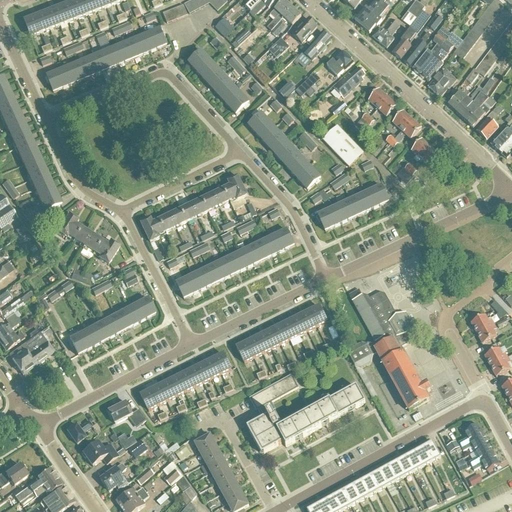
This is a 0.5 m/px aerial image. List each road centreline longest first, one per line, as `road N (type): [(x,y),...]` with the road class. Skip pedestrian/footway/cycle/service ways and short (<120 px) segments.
road 1 (residential): [(304,0),(509,188)]
road 2 (residential): [(278,511),(484,400)]
road 3 (residential): [(327,278),(509,188)]
road 4 (residential): [(40,426),(188,346)]
road 5 (residential): [(188,346),(327,278)]
road 6 (residential): [(327,278),(288,202),(243,155)]
road 7 (residential): [(121,216),(188,346)]
road 8 (residential): [(121,216),(243,155)]
road 9 (residential): [(166,71),(43,119)]
road 10 (residential): [(43,119),(75,186),(121,216)]
